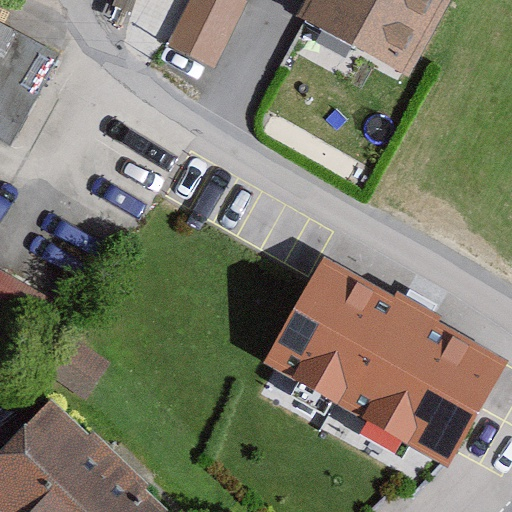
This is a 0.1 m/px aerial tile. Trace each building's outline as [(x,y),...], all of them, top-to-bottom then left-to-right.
[(190,0),(169,48),(216,68),(245,2),(241,0),(190,0)] [(451,0),(311,0),(300,20),(407,79),(451,0)] [(0,149),(5,152),(48,66),(0,41),(0,149)] [(267,371),(451,471),(508,367),(324,267),(267,371)] [(49,376),(85,400),(109,365),(73,340),(49,376)] [(165,511),(54,403),(0,457),(0,511),(165,511)]
